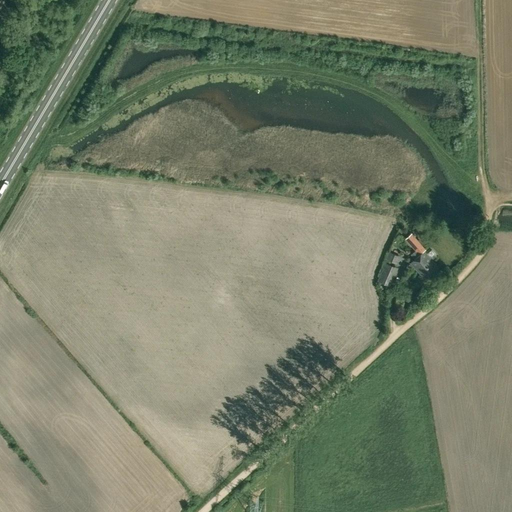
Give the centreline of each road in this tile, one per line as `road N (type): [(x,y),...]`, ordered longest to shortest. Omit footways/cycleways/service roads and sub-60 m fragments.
road 1 (track): [(202,511),(450,286),(481,250),(487,217)]
road 2 (primary): [(110,0),(0,188)]
road 3 (track): [(487,217),(478,0)]
